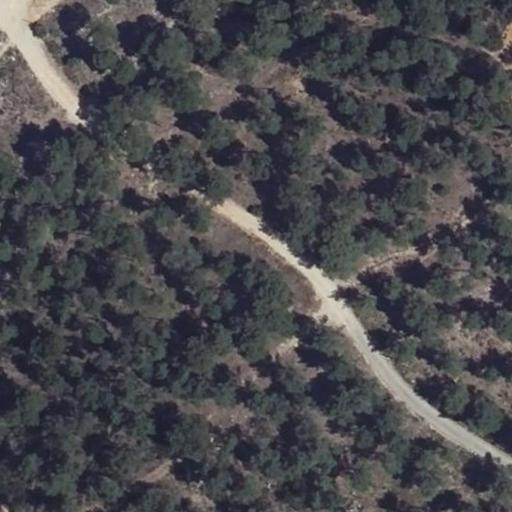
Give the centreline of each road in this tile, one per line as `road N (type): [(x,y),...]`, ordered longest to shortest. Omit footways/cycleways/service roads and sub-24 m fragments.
road 1 (track): [(0,13),(56,82),(283,236),(336,297)]
road 2 (track): [(336,297),(447,432),(511,469)]
